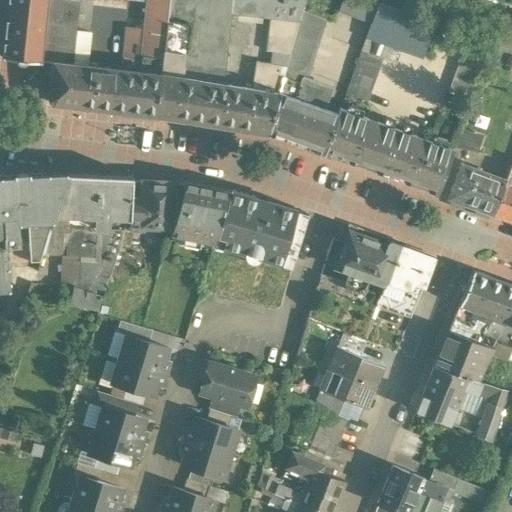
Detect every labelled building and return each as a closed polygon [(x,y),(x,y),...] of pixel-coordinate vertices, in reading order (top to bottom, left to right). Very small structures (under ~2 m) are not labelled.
[(7,0),(1,58),(41,63),(47,0),(7,0)] [(78,2),(61,0),(47,0),(41,63),(42,63),(42,64),(51,65),(51,64),(53,64),(53,63),(71,65),(75,33),(78,2)] [(140,62),(139,72),(160,75),(162,53),(168,0),(146,0),(143,32),(140,62)] [(177,55),(176,76),(218,81),(225,14),(255,17),(257,0),(168,0),(162,53),(177,55)] [(304,0),(282,0),(281,0),(257,0),(255,17),(270,18),(267,49),(272,49),(269,64),(285,66),(294,36),(300,16),(304,0)] [(368,0),(339,0),(334,15),(368,27),(378,3),(368,0)] [(434,24),(378,3),(368,27),(366,37),(400,49),(422,57),(434,24)] [(322,23),(300,16),(294,36),(316,42),(322,23)] [(127,30),(123,61),(140,62),(143,32),(127,30)] [(89,34),(75,33),(71,65),(86,67),(89,34)] [(304,80),(316,42),(294,36),(285,66),(283,73),(301,79),(304,80)] [(489,44),(468,36),(447,91),(469,99),(489,44)] [(400,49),(366,37),(361,49),(382,57),(395,62),(400,49)] [(382,57),(361,49),(344,94),(366,102),(382,57)] [(177,55),(162,53),(160,75),(176,76),(177,55)] [(123,61),(122,71),(139,72),(140,62),(123,61)] [(71,65),(53,63),(53,64),(49,101),(49,103),(51,104),(53,105),(110,111),(115,70),(86,67),(71,65)] [(283,73),(285,66),(269,64),(255,63),(253,86),(278,93),(283,73)] [(122,71),(115,70),(110,111),(156,116),(160,75),(139,72),(122,71)] [(301,79),(283,73),(278,93),(295,99),(301,79)] [(176,76),(160,75),(156,116),(236,128),(244,84),(218,81),(176,76)] [(331,90),(304,80),(301,79),(295,99),(337,114),(339,108),(326,103),(331,90)] [(253,86),(244,84),(236,128),(266,133),(278,93),(253,86)] [(295,99),(278,93),(266,133),(323,153),(337,114),(295,99)] [(396,128),(339,108),(337,114),(323,153),(379,173),(396,128)] [(483,134),(461,126),(456,140),(453,146),(465,150),(466,148),(477,152),(483,134)] [(452,149),(396,128),(379,173),(436,194),(452,149)] [(511,159),(505,180),(492,214),(511,221),(511,159)] [(505,180),(460,164),(447,198),(492,214),(505,180)] [(0,176),(0,291),(9,291),(6,247),(20,246),(18,225),(28,225),(53,223),(54,218),(56,212),(68,175),(49,175),(49,174),(0,176)] [(99,176),(68,175),(56,212),(67,212),(97,214),(99,176)] [(131,178),(99,176),(97,214),(96,229),(129,231),(131,178)] [(175,184),(132,182),(132,178),(131,178),(129,231),(141,231),(141,228),(171,231),(173,225),(175,184)] [(229,192),(186,182),(173,225),(171,231),(168,241),(211,249),(212,250),(213,245),(229,192)] [(307,214),(267,203),(265,209),(256,206),(257,200),(229,192),(213,245),(291,268),(307,214)] [(53,223),(28,225),(30,264),(40,264),(46,244),(50,232),(53,223)] [(399,245),(349,227),(339,253),(341,253),(335,269),(346,273),(369,282),(384,287),(385,283),(399,245)] [(96,234),(50,232),(46,244),(95,246),(96,234)] [(433,258),(399,245),(385,283),(407,290),(409,290),(410,288),(412,283),(422,287),(423,287),(433,258)] [(511,306),(511,286),(473,272),(459,306),(473,312),(503,324),(511,306)] [(369,282),(346,273),(342,284),(365,292),(369,282)] [(342,284),(320,276),(315,291),(338,299),(339,296),(362,304),(365,292),(342,284)] [(409,290),(407,290),(385,283),(384,287),(383,288),(375,308),(409,319),(420,294),(419,293),(422,287),(412,283),(410,288),(409,290)] [(101,297),(72,288),(67,306),(97,312),(101,297)] [(473,312),(459,306),(453,320),(467,326),(468,325),(475,328),(478,319),(471,316),(473,312)] [(511,306),(503,324),(511,327),(511,306)] [(453,320),(451,326),(495,343),(503,324),(473,312),(471,316),(478,319),(475,328),(468,325),(467,326),(453,320)] [(151,331),(119,321),(115,333),(125,335),(147,342),(151,331)] [(511,349),(511,327),(503,324),(495,343),(489,354),(508,362),(511,349)] [(451,326),(434,367),(468,378),(477,381),(495,343),(451,326)] [(366,341),(344,332),(337,348),(360,358),(366,341)] [(147,342),(125,335),(118,359),(164,373),(167,361),(163,360),(167,348),(147,342)] [(360,358),(337,348),(328,370),(373,388),(381,367),(360,358)] [(164,373),(118,359),(110,383),(114,384),(145,394),(153,396),(158,378),(162,379),(164,373)] [(254,377),(208,363),(199,393),(212,397),(237,405),(245,407),(254,377)] [(468,378),(434,367),(416,411),(449,424),(463,390),(468,378)] [(328,370),(320,391),(344,400),(364,408),(373,388),(328,370)] [(477,381),(468,378),(463,390),(489,399),(494,387),(477,381)] [(145,394),(114,384),(110,395),(134,403),(141,405),(145,394)] [(507,391),(494,387),(489,399),(477,436),(489,441),(507,391)] [(344,400),(320,391),(314,406),(337,415),(344,400)] [(110,395),(105,394),(102,406),(131,415),(134,403),(110,395)] [(237,405),(212,397),(209,408),(231,415),(234,416),(237,405)] [(131,415),(102,406),(94,430),(141,444),(142,438),(138,437),(144,419),(131,415)] [(231,415),(209,408),(205,420),(228,427),(231,415)] [(327,413),(321,427),(338,434),(344,420),(327,413)] [(205,420),(195,417),(189,435),(185,434),(183,439),(229,453),(237,429),(228,427),(205,420)] [(338,434),(321,427),(311,452),(328,458),(338,434)] [(141,444),(94,430),(87,454),(96,456),(119,463),(129,466),(135,448),(139,449),(141,444)] [(229,453),(183,439),(182,445),(186,446),(180,464),(190,468),(213,475),(222,477),(229,453)] [(330,475),(319,470),(321,464),(322,463),(291,451),(285,466),(308,476),(305,485),(301,494),(298,501),(325,511),(330,511),(344,480),(330,475)] [(119,463),(96,456),(93,468),(99,470),(116,475),(119,463)] [(93,468),(76,463),(73,474),(78,476),(96,481),(99,470),(93,468)] [(332,469),(321,464),(319,470),(330,475),(332,469)] [(279,479),(277,484),(301,494),(305,485),(308,476),(285,466),(280,479),(279,479)] [(423,480),(392,467),(377,504),(395,511),(409,511),(418,492),(423,480)] [(213,475),(190,468),(187,479),(208,486),(210,486),(213,475)] [(456,479),(433,470),(428,482),(442,488),(450,492),(451,491),(456,479)] [(279,479),(268,475),(262,488),(272,492),(273,492),(277,484),(279,479)] [(96,481),(78,476),(71,500),(110,511),(117,511),(119,508),(115,507),(121,489),(96,481)] [(187,479),(186,479),(182,490),(205,497),(208,486),(187,479)] [(486,490),(456,479),(451,491),(480,503),(486,490)] [(428,482),(423,480),(418,492),(438,500),(442,488),(428,482)] [(301,494),(277,484),(273,492),(298,502),(298,501),(301,494)] [(182,490),(171,487),(166,505),(162,504),(160,510),(167,511),(209,511),(214,500),(205,497),(182,490)] [(438,500),(418,492),(409,511),(447,511),(451,504),(446,502),(450,492),(442,488),(438,500)] [(273,492),(272,492),(267,504),(276,508),(282,506),(294,511),(298,502),(273,492)] [(110,511),(71,500),(67,511),(110,511)] [(325,511),(298,501),(298,502),(294,511),(293,511),(325,511)]
